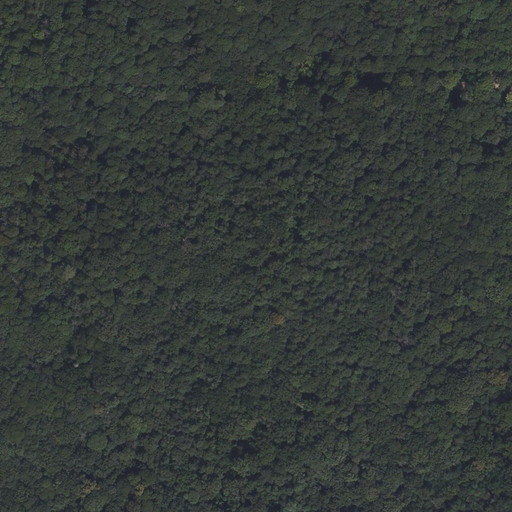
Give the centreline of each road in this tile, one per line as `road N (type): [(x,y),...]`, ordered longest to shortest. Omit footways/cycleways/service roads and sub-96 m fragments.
road 1 (track): [(202,89),(406,90)]
road 2 (track): [(489,511),(479,441),(511,393)]
